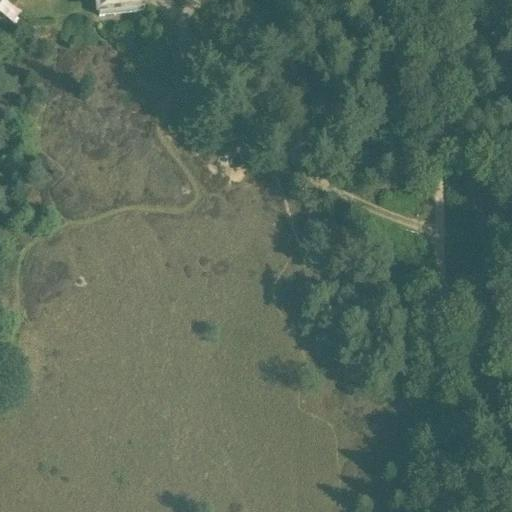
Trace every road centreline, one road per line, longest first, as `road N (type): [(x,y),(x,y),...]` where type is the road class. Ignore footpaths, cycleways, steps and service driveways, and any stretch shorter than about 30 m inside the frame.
road 1 (unknown): [(481,0),(509,511)]
road 2 (track): [(448,511),(427,0)]
